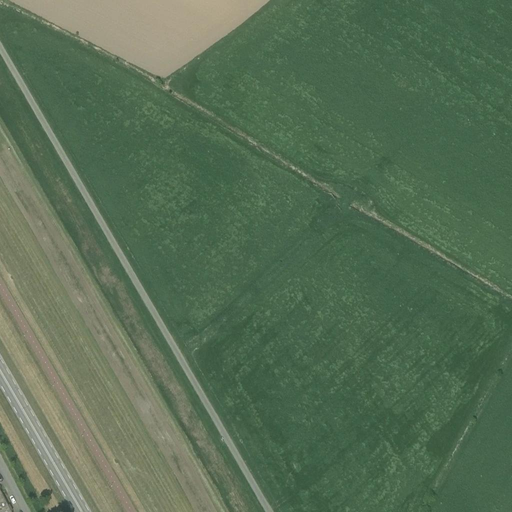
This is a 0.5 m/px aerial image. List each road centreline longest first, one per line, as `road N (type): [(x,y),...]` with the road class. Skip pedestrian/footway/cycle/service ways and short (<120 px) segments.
road 1 (unclassified): [(268,511),(0,48)]
road 2 (secondary): [(83,511),(0,366)]
